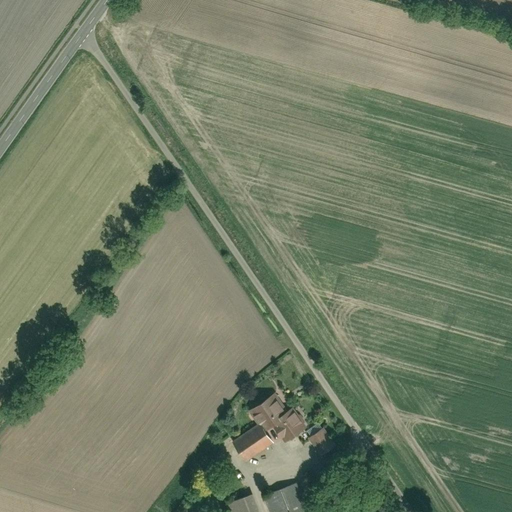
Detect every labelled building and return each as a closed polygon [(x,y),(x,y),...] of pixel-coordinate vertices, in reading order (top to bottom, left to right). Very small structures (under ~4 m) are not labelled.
[(231,439),(244,458),(271,438),(262,427),(270,421),(282,438),(302,423),(288,404),(284,407),(271,389),(246,408),(256,420),(231,439)] [(323,417),(299,432),(313,455),(338,440),(323,417)] [(220,455),(210,462),(217,472),(227,464),(220,455)] [(308,511),(296,482),(263,495),(269,511),(308,511)] [(256,511),(249,493),(226,501),(229,511),(256,511)]
